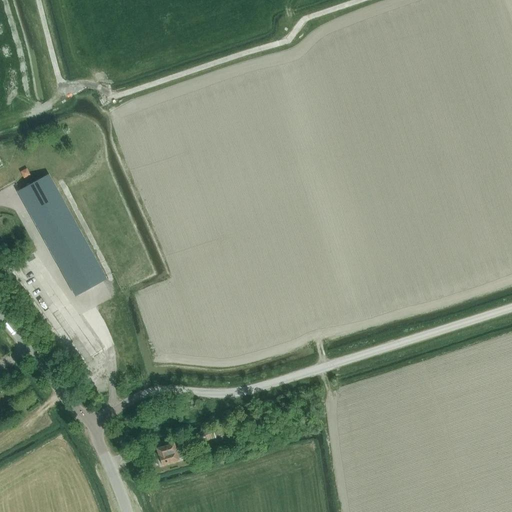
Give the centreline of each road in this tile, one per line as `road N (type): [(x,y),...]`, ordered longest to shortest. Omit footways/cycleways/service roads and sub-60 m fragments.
road 1 (unclassified): [(511,308),(248,390),(152,392),(89,424)]
road 2 (tertiary): [(89,424),(0,313)]
